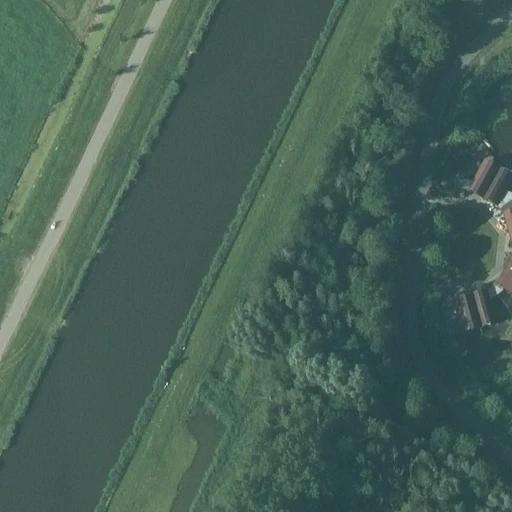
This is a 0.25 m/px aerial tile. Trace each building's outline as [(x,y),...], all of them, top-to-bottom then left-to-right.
[(486,194),(499,170),(481,168),(472,183),(456,181),(458,191),(486,194)] [(499,170),(486,194),(500,212),(511,202),(511,196),(506,193),(511,185),(499,170)] [(511,202),(500,212),(511,227),(511,202)] [(511,297),(511,277),(509,275),(491,289),(497,297),(503,292),(511,297)] [(491,302),(497,297),(491,289),(473,304),(480,330),(495,319),(491,302)] [(480,330),(473,304),(445,301),(440,310),(448,338),(461,329),(480,330)]
